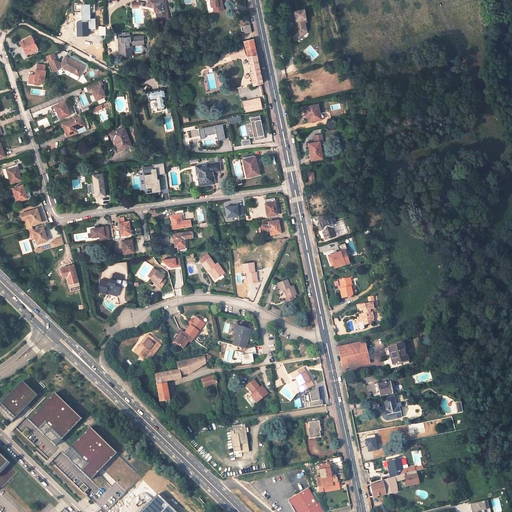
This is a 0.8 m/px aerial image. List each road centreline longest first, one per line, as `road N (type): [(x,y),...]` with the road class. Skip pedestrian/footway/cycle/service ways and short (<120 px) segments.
road 1 (residential): [(0,39),(53,214),(294,186)]
road 2 (residential): [(128,404),(102,351),(127,322),(198,298),(266,315)]
road 3 (secondary): [(294,186),(254,0)]
road 4 (secondary): [(362,511),(326,339)]
road 5 (secondary): [(326,339),(294,186)]
road 6 (primary): [(239,511),(128,404)]
road 7 (residential): [(0,39),(23,21),(109,68)]
